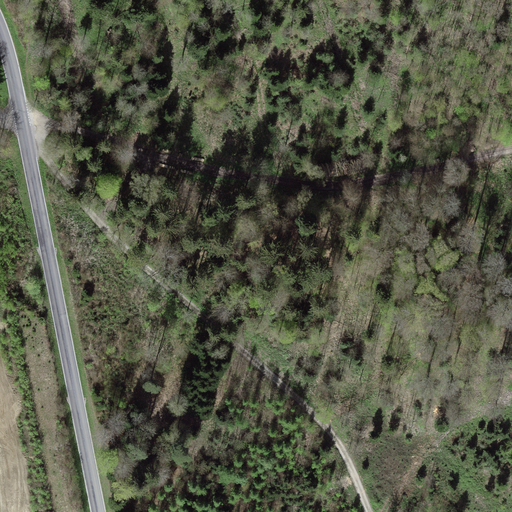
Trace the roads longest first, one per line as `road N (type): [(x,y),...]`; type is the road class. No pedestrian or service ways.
road 1 (track): [(370,511),(328,429),(125,249),(53,167),(22,117)]
road 2 (track): [(511,149),(310,186),(213,169),(28,118)]
road 3 (tertiary): [(0,27),(98,511)]
